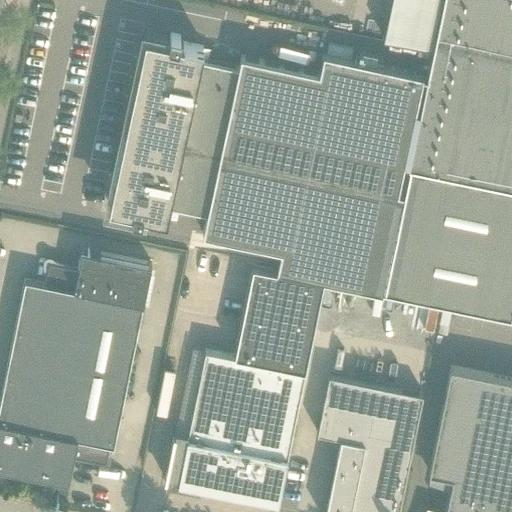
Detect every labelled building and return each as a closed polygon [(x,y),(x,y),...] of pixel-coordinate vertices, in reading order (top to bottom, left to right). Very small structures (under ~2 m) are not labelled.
[(423,0),(390,0),(383,37),(431,47),(440,3),(423,0)] [(511,0),(441,0),(431,50),(408,164),(511,185),(511,0)] [(382,292),(382,290),(403,193),(402,193),(397,192),(422,74),(323,53),(318,72),(240,55),(237,67),(200,59),(202,47),(178,41),(180,36),(170,33),(168,40),(164,39),(166,32),(145,27),(123,130),(124,130),(108,205),(132,210),(130,216),(140,218),(142,212),(166,218),(168,206),(206,214),(202,233),(280,250),(276,270),(382,292)] [(13,122),(20,123),(22,116),(21,115),(15,114),(14,114),(13,121),(13,122)] [(403,193),(382,290),(511,316),(511,185),(408,164),(402,193),(403,193)] [(44,283),(24,279),(0,395),(0,467),(68,481),(73,456),(105,462),(108,445),(113,446),(142,303),(151,263),(88,250),(88,249),(87,248),(86,250),(81,249),(79,261),(77,261),(77,262),(78,262),(77,269),(48,263),(44,283)] [(173,434),(164,479),(165,479),(166,475),(178,477),(177,482),(229,492),(254,497),(277,502),(281,483),(305,370),(323,280),(252,265),(233,355),(204,349),(186,437),(173,434)] [(511,511),(511,379),(450,366),(428,472),(452,476),(444,511),(511,511)] [(397,511),(422,393),(328,374),(316,433),(340,437),(326,504),(324,511),(397,511)]
